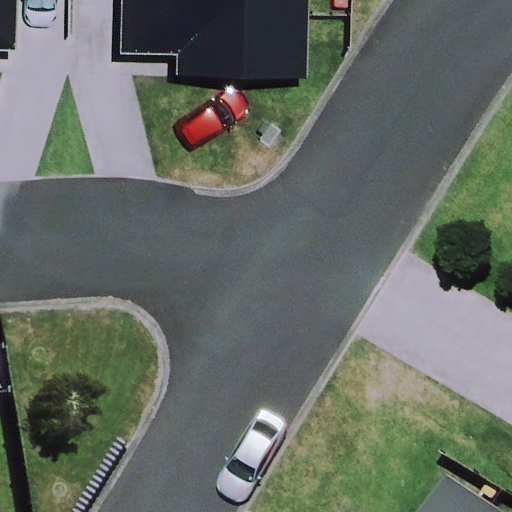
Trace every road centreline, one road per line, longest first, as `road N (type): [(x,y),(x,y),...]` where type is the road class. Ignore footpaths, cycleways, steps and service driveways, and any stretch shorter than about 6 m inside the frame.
road 1 (residential): [(490,0),(438,61),(302,262)]
road 2 (residential): [(302,262),(156,511)]
road 3 (residential): [(146,255),(302,262)]
road 4 (residential): [(0,260),(146,255)]
